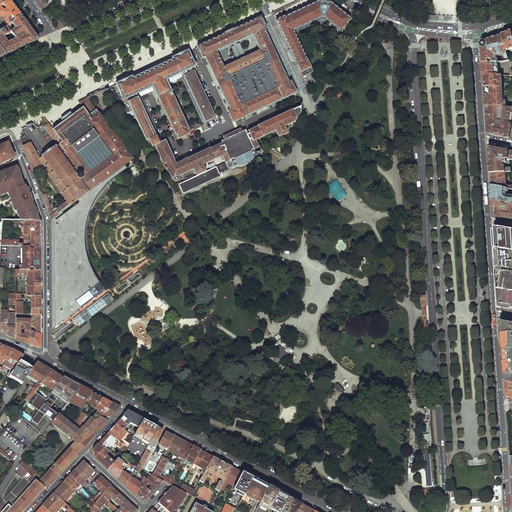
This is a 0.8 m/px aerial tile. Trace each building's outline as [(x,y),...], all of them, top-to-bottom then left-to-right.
[(0,18),(2,17),(8,25),(12,23),(22,15),(19,12),(10,0),(7,0),(0,5),(0,18)] [(319,0),(320,1),(286,16),(285,15),(276,20),(292,55),(303,78),(312,73),(293,31),(322,17),(325,18),(342,31),(351,19),(330,2),(330,0),(329,0),(319,0)] [(11,32),(16,39),(23,47),(39,39),(39,38),(23,16),(22,15),(12,23),(15,27),(15,29),(11,31),(11,32)] [(278,60),(264,30),(266,28),(260,15),(228,30),(196,45),(202,59),(204,58),(229,111),(227,112),(232,124),(296,93),(291,80),(288,81),(278,60)] [(0,46),(6,55),(23,47),(16,39),(9,43),(4,37),(11,32),(11,31),(7,26),(0,31),(0,46)] [(511,31),(508,34),(502,36),(508,50),(511,48),(511,31)] [(482,42),(481,43),(483,63),(490,62),(490,59),(493,59),(493,62),(499,62),(499,58),(497,57),(499,55),(500,56),(503,55),(504,53),(506,54),(505,55),(506,58),(507,57),(510,56),(508,50),(502,36),(492,39),(482,42)] [(134,76),(133,75),(117,82),(125,98),(127,97),(147,140),(150,139),(153,145),(155,144),(165,163),(163,164),(176,181),(180,179),(179,176),(195,168),(199,175),(181,184),(185,193),(226,174),(225,171),(239,164),(249,163),(256,156),(260,154),(257,148),(262,145),(259,138),(274,132),(278,138),(288,135),(285,128),(298,120),(303,104),(249,130),(248,129),(245,130),(243,126),(225,135),(227,139),(224,140),(225,144),(224,145),(223,142),(179,163),(167,139),(164,141),(161,142),(137,92),(153,85),(155,89),(177,135),(178,134),(179,138),(190,133),(188,129),(189,129),(176,101),(167,82),(165,79),(181,72),(204,122),(214,117),(192,71),(195,70),(186,50),(173,56),(174,58),(155,66),(134,76)] [(490,62),(483,63),(483,68),(483,74),(500,75),(499,62),(493,62),(490,62)] [(181,72),(165,79),(167,82),(180,76),(202,123),(204,122),(181,72)] [(500,75),(483,74),(484,80),(484,87),(503,85),(503,75),(500,75)] [(111,85),(105,88),(111,98),(113,96),(116,99),(120,96),(115,88),(113,89),(111,85)] [(153,85),(137,92),(161,142),(164,141),(142,95),(155,89),(153,85)] [(503,85),(484,87),(485,96),(485,105),(505,106),(504,102),(507,102),(507,99),(504,99),(503,85)] [(82,104),(83,105),(73,113),(72,112),(71,111),(71,110),(66,114),(61,118),(63,121),(53,129),(73,156),(77,153),(98,137),(104,133),(84,106),(92,102),(88,96),(79,100),(82,104)] [(77,153),(73,156),(85,174),(80,178),(89,190),(69,205),(58,213),(51,219),(51,329),(92,300),(104,290),(106,289),(96,276),(89,263),(85,246),(85,230),(89,213),(96,197),(106,186),(115,177),(125,170),(129,167),(126,162),(133,157),(118,137),(92,102),(84,106),(104,133),(98,137),(111,155),(90,170),(77,153)] [(511,106),(505,106),(485,105),(486,117),(487,132),(490,134),(510,138),(511,123),(510,123),(511,111),(511,106)] [(57,143),(50,148),(47,151),(39,157),(37,158),(43,167),(45,169),(47,172),(60,190),(62,193),(61,194),(66,201),(67,200),(69,205),(89,190),(80,178),(85,174),(73,156),(53,129),(49,122),(44,125),(57,143)] [(25,133),(20,139),(33,171),(43,167),(37,158),(39,157),(25,133)] [(8,143),(0,146),(0,163),(14,157),(8,143)] [(489,147),(488,147),(488,148),(489,160),(505,160),(505,158),(509,158),(509,150),(499,149),(489,147)] [(505,160),(489,160),(489,166),(490,173),(506,172),(511,172),(511,167),(506,167),(505,160)] [(0,193),(2,195),(3,192),(6,193),(7,191),(10,190),(14,199),(11,200),(13,205),(14,204),(17,211),(18,214),(20,213),(21,216),(19,217),(21,221),(41,221),(33,201),(31,202),(30,197),(31,197),(30,193),(28,193),(25,185),(23,186),(16,168),(11,170),(12,172),(5,174),(4,173),(0,174),(1,176),(0,176),(0,193)] [(49,178),(48,179),(57,192),(60,190),(47,172),(46,173),(49,178)] [(506,172),(490,173),(490,180),(491,187),(509,190),(511,190),(511,186),(507,186),(506,172)] [(336,180),(326,186),(337,202),(347,195),(336,180)] [(509,190),(491,187),(491,194),(492,201),(511,204),(511,196),(508,196),(507,195),(507,193),(508,193),(509,190)] [(7,191),(6,193),(9,195),(11,200),(14,199),(10,190),(7,191)] [(46,194),(42,195),(49,213),(52,212),(51,208),(52,208),(46,194)] [(66,201),(56,208),(57,210),(56,211),(58,213),(69,205),(67,200),(66,201)] [(511,204),(492,201),(492,208),(496,209),(496,216),(511,218),(511,204)] [(24,223),(24,244),(19,244),(19,243),(1,242),(1,243),(0,246),(22,246),(40,247),(41,247),(41,236),(41,221),(21,221),(19,221),(19,224),(24,223)] [(511,229),(500,227),(494,230),(495,248),(510,250),(510,244),(511,243),(511,229)] [(22,246),(22,270),(41,270),(41,265),(40,247),(22,246)] [(495,248),(497,270),(511,272),(511,250),(510,250),(495,248)] [(356,261),(360,270),(369,265),(365,257),(356,261)] [(41,270),(22,270),(16,270),(16,277),(27,277),(27,295),(31,295),(41,295),(41,284),(41,270)] [(511,272),(497,270),(498,290),(511,291),(511,272)] [(139,272),(128,279),(132,284),(142,277),(139,272)] [(126,281),(115,290),(118,294),(130,285),(126,281)] [(511,291),(498,290),(499,300),(499,304),(501,306),(504,308),(511,309),(511,291)] [(111,296),(109,293),(107,294),(101,298),(91,306),(83,312),(73,319),(77,325),(78,327),(114,300),(111,296)] [(41,295),(31,295),(31,308),(41,308),(41,302),(41,295)] [(8,312),(6,335),(15,339),(15,319),(16,316),(16,313),(16,312),(8,312)] [(42,314),(31,315),(31,316),(31,320),(31,330),(36,332),(42,334),(42,325),(42,314)] [(15,319),(15,339),(30,345),(31,330),(31,320),(15,319)] [(511,322),(506,321),(500,326),(501,341),(503,365),(504,381),(511,382),(511,322)] [(52,336),(55,339),(73,325),(71,322),(52,336)] [(36,332),(33,346),(40,349),(41,348),(42,347),(42,342),(42,334),(36,332)] [(2,345),(0,348),(0,362),(4,365),(13,349),(7,347),(2,345)] [(269,354),(275,362),(287,354),(281,346),(278,347),(269,354)] [(13,349),(4,365),(2,368),(1,369),(0,370),(0,372),(1,373),(2,372),(3,372),(6,368),(10,370),(7,375),(8,375),(7,377),(9,378),(9,377),(20,361),(24,355),(18,352),(13,349)] [(20,361),(9,377),(23,384),(33,368),(30,366),(29,367),(26,365),(20,361)] [(33,368),(23,384),(16,394),(19,396),(24,389),(25,389),(31,381),(30,379),(31,377),(39,382),(38,384),(36,383),(33,388),(25,400),(27,401),(34,393),(40,385),(51,370),(43,366),(37,362),(33,368)] [(51,370),(40,385),(42,386),(44,384),(53,389),(62,377),(55,373),(51,370)] [(62,377),(53,389),(52,391),(45,401),(34,393),(27,401),(27,402),(38,410),(31,420),(38,425),(45,415),(52,421),(57,414),(58,414),(50,408),(59,396),(61,398),(63,396),(68,400),(80,385),(70,380),(63,376),(62,377)] [(344,388),(339,383),(337,382),(335,382),(334,383),(334,385),(335,386),(340,392),(342,392),(343,391),(344,390),(344,388)] [(68,400),(80,409),(86,401),(93,392),(86,388),(80,385),(68,400)] [(93,392),(86,401),(90,404),(87,408),(87,409),(84,414),(90,419),(95,413),(93,411),(89,410),(91,408),(92,409),(93,407),(95,409),(102,397),(96,394),(93,392)] [(102,397),(95,409),(97,410),(95,413),(100,416),(111,402),(106,399),(102,397)] [(111,402),(100,416),(108,421),(120,407),(119,406),(115,404),(111,402)] [(74,423),(59,412),(58,414),(57,414),(72,425),(74,423)] [(90,419),(84,414),(82,412),(74,423),(72,425),(79,431),(82,426),(84,428),(85,427),(90,419)] [(95,413),(90,419),(85,427),(95,435),(100,429),(108,421),(100,416),(95,413)] [(75,441),(42,478),(22,460),(21,461),(19,464),(21,466),(45,487),(47,488),(95,435),(85,427),(84,428),(82,426),(79,431),(72,425),(57,414),(52,421),(51,422),(75,441)] [(125,414),(116,424),(124,430),(130,424),(138,428),(142,419),(136,415),(135,415),(133,418),(125,414)] [(133,436),(149,445),(158,428),(152,424),(142,419),(138,428),(133,436)] [(111,429),(107,434),(123,444),(127,447),(128,445),(122,441),(120,440),(124,435),(132,439),(133,436),(124,430),(116,424),(111,429)] [(149,445),(145,451),(150,453),(162,430),(160,429),(158,428),(149,445)] [(165,432),(158,445),(166,449),(173,436),(169,434),(165,432)] [(123,444),(107,434),(102,439),(98,444),(110,451),(112,447),(108,445),(108,444),(109,444),(110,443),(111,443),(112,443),(121,448),(122,446),(123,444)] [(41,435),(37,441),(42,445),(47,440),(41,435)] [(173,436),(166,449),(164,453),(166,454),(168,451),(178,456),(186,442),(179,439),(173,436)] [(186,442),(178,456),(183,459),(182,461),(181,461),(179,464),(182,465),(183,464),(185,460),(192,446),(188,444),(186,442)] [(110,451),(98,444),(94,448),(95,448),(93,450),(93,456),(96,458),(95,458),(98,461),(108,470),(114,462),(107,455),(110,451)] [(192,446),(185,460),(190,463),(188,467),(187,468),(190,470),(201,450),(196,447),(192,446)] [(28,449),(19,460),(21,461),(22,460),(30,450),(28,449)] [(201,450),(190,470),(189,472),(191,473),(196,465),(202,469),(200,474),(202,475),(213,456),(206,453),(201,450)] [(150,453),(145,451),(141,459),(145,462),(150,453)] [(213,456),(202,475),(199,481),(204,483),(209,474),(208,474),(207,475),(208,472),(222,479),(221,482),(219,481),(215,489),(219,492),(221,490),(232,467),(223,462),(213,456)] [(165,475),(164,477),(159,475),(168,460),(162,457),(153,472),(151,476),(157,479),(163,481),(171,486),(174,482),(174,480),(172,478),(168,475),(167,476),(165,475)] [(126,465),(117,458),(114,462),(108,470),(112,474),(117,478),(122,471),(126,465)] [(78,466),(75,469),(86,479),(86,480),(95,471),(83,460),(78,466)] [(1,511),(0,511),(23,511),(45,487),(21,466),(15,472),(22,478),(3,499),(3,500),(8,504),(1,511)] [(232,467),(221,490),(223,491),(227,483),(233,486),(228,496),(230,497),(233,489),(242,472),(235,468),(232,467)] [(73,472),(70,475),(80,484),(82,486),(83,485),(82,483),(86,479),(75,469),(73,472)] [(122,471),(117,478),(121,482),(125,485),(131,476),(122,471)] [(242,472),(233,489),(238,492),(237,494),(242,497),(244,494),(253,478),(246,474),(242,472)] [(98,473),(89,483),(92,485),(94,483),(97,485),(96,486),(101,491),(100,493),(102,495),(111,485),(106,481),(98,473)] [(67,478),(64,481),(74,490),(80,484),(70,475),(67,478)] [(147,479),(136,496),(141,500),(144,503),(163,481),(157,479),(151,476),(149,475),(148,476),(147,479)] [(131,476),(125,485),(132,492),(136,496),(147,479),(144,477),(141,482),(131,476)] [(253,478),(244,494),(251,498),(249,503),(253,505),(255,501),(260,503),(269,486),(264,484),(259,481),(253,478)] [(59,487),(54,493),(65,503),(70,509),(73,506),(68,501),(67,502),(65,500),(71,494),(74,497),(77,494),(74,490),(64,481),(59,487)] [(176,483),(174,482),(171,486),(172,486),(180,490),(182,486),(176,483)] [(194,490),(183,484),(182,485),(182,486),(180,490),(185,493),(191,496),(194,490)] [(111,485),(102,495),(105,498),(109,494),(113,497),(112,499),(120,506),(118,510),(120,511),(136,511),(138,511),(137,509),(128,501),(116,490),(111,485)] [(180,490),(172,486),(163,496),(162,498),(165,502),(161,506),(167,511),(174,511),(178,505),(185,493),(180,490)] [(198,496),(210,499),(212,492),(210,492),(210,494),(205,493),(206,488),(201,486),(198,496)] [(269,486),(260,503),(259,505),(268,510),(270,508),(278,491),(272,488),(269,486)] [(422,489),(423,505),(433,505),(432,494),(437,494),(436,488),(422,489)] [(278,491),(270,508),(274,510),(277,511),(280,511),(289,497),(283,494),(278,491)] [(47,500),(42,505),(49,511),(56,511),(62,506),(65,503),(54,493),(52,495),(47,500)] [(191,496),(185,493),(178,505),(184,508),(191,496)] [(102,495),(97,501),(94,504),(95,506),(99,509),(107,500),(105,498),(102,495)] [(92,496),(89,500),(90,501),(89,502),(92,506),(94,504),(97,501),(95,498),(92,496)] [(289,497),(280,511),(296,511),(302,504),(294,500),(289,497)] [(165,502),(162,498),(157,503),(161,506),(165,502)] [(116,511),(115,511),(120,511),(118,510),(109,502),(106,504),(112,510),(113,509),(116,511)] [(65,503),(62,506),(68,511),(73,511),(70,509),(65,503)] [(211,511),(208,510),(200,505),(196,503),(190,511),(211,511)] [(223,509),(213,503),(212,506),(222,511),(223,509)] [(223,509),(222,511),(221,511),(231,511),(234,508),(226,503),(223,509)]
